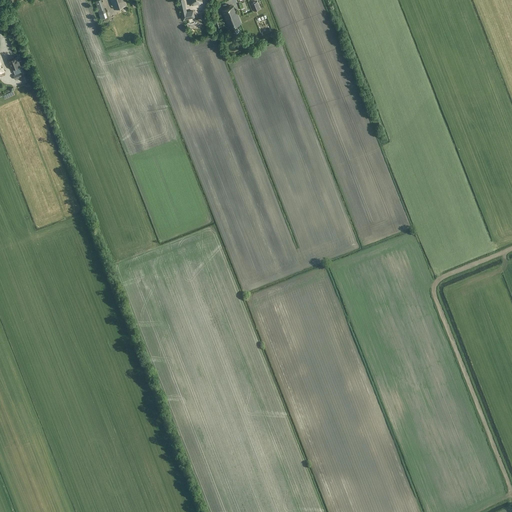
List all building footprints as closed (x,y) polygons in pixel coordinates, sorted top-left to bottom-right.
[(98,0),(95,1),(101,19),(107,17),(101,0),(98,0)] [(182,0),(177,0),(182,20),(193,17),(192,11),(186,12),(182,0)] [(251,4),(254,11),(260,9),(257,1),(251,4)] [(222,11),(229,28),(241,23),(237,13),(235,14),(233,6),(222,10),(222,11)] [(7,60),(11,70),(20,66),(17,57),(7,60)]
